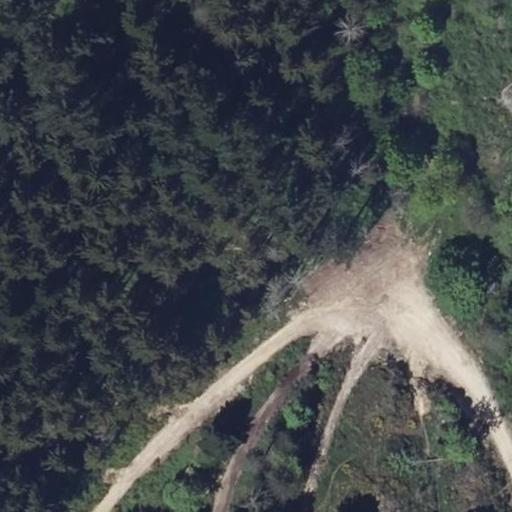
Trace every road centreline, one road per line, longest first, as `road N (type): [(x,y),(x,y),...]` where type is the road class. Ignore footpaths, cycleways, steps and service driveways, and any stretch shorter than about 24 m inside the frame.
road 1 (track): [(97,511),(277,338),(371,298),(398,297),(452,324),(511,436)]
road 2 (track): [(237,511),(268,433),(310,376),(398,297),(389,328),(417,390),(434,478),(465,498),(466,511)]
